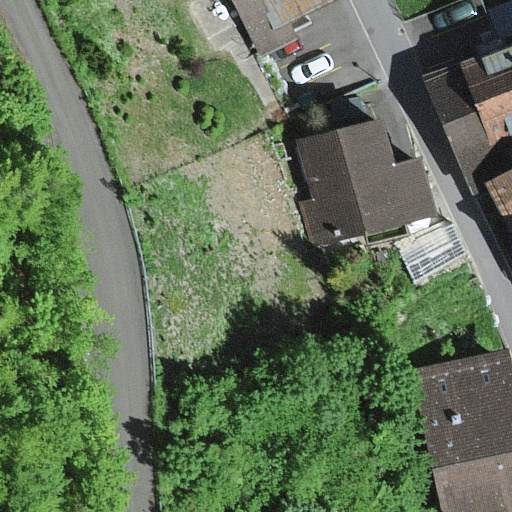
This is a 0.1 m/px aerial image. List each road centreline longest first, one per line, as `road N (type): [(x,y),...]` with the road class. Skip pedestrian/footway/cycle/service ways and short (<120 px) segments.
road 1 (unclassified): [(17,0),(105,227),(131,428),(132,511)]
road 2 (residential): [(366,0),(511,316)]
